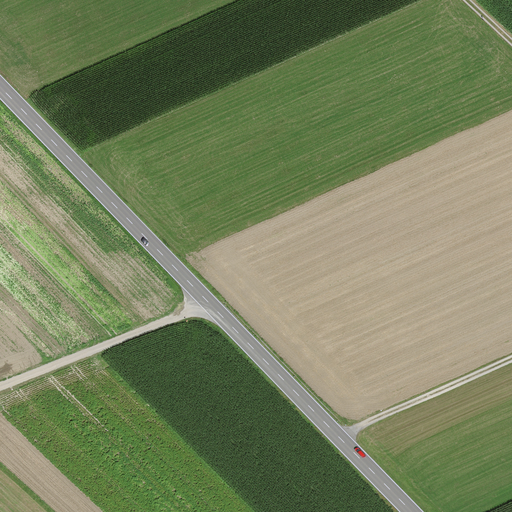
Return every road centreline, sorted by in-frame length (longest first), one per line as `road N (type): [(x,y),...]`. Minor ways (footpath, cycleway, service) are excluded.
road 1 (primary): [(416,511),(0,86)]
road 2 (track): [(0,385),(209,302)]
road 3 (track): [(342,435),(511,358)]
